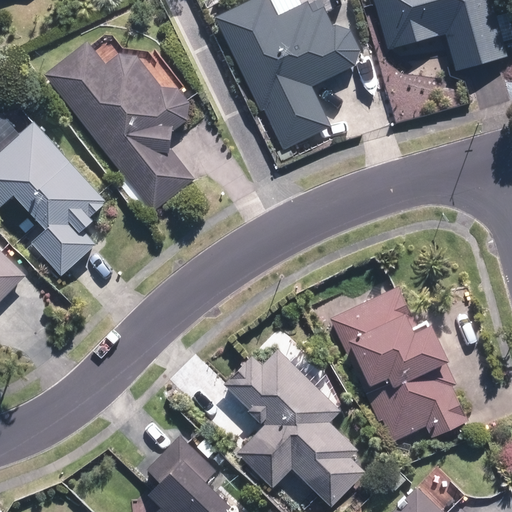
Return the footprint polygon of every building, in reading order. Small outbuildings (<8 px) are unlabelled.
[(352,29),(332,24),(320,0),(313,0),(302,5),(299,0),(257,0),(216,20),(280,154),(331,129),(311,88),(356,67),(361,47),(352,29)] [(371,0),(385,51),(444,36),(453,75),(503,63),(487,0),(371,0)] [(85,43),(43,76),(152,213),(195,179),(170,147),(173,133),(187,122),(189,104),(176,88),(159,86),(136,55),(116,54),(104,64),(85,43)] [(0,153),(0,208),(13,197),(44,231),(29,245),(62,281),(99,246),(84,230),(94,221),(91,218),(108,202),(34,122),(0,153)] [(0,297),(25,272),(0,248),(0,297)] [(454,382),(426,322),(417,326),(397,283),(329,315),(390,444),(423,428),(427,437),(467,419),(450,384),(454,382)] [(268,337),(221,384),(262,425),(234,453),(269,488),(289,468),(327,506),(363,470),(349,456),(359,446),(331,418),(339,410),(268,337)] [(177,433),(136,475),(149,487),(144,491),(158,504),(150,511),(223,511),(222,511),(228,505),(207,484),(218,472),(177,433)] [(441,511),(411,479),(376,511),(441,511)]
